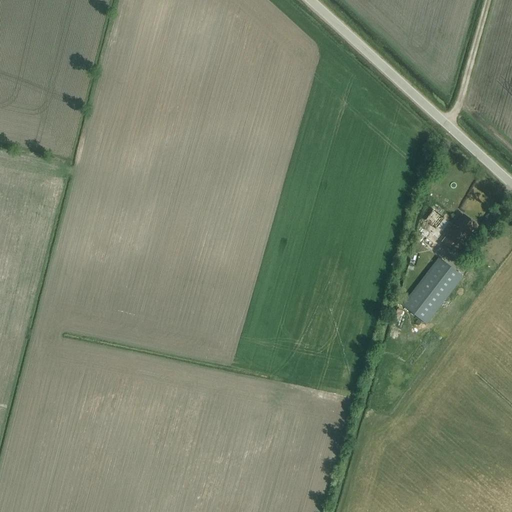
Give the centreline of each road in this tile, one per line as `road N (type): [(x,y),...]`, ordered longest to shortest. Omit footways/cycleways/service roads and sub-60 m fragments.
road 1 (unclassified): [(511,183),(311,0)]
road 2 (track): [(446,123),(489,0)]
